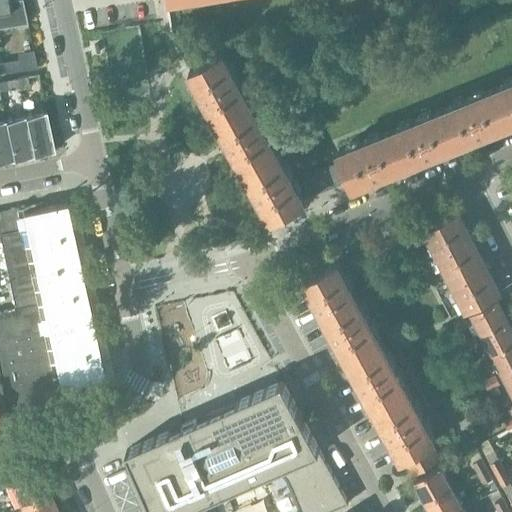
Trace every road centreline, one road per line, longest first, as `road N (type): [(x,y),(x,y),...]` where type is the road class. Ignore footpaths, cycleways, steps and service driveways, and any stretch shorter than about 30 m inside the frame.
road 1 (residential): [(381,511),(248,258)]
road 2 (residential): [(468,176),(248,258)]
road 3 (residential): [(71,433),(141,381),(126,300)]
road 4 (residential): [(61,0),(96,157)]
road 5 (residential): [(126,300),(96,157)]
road 6 (residential): [(248,258),(126,300)]
